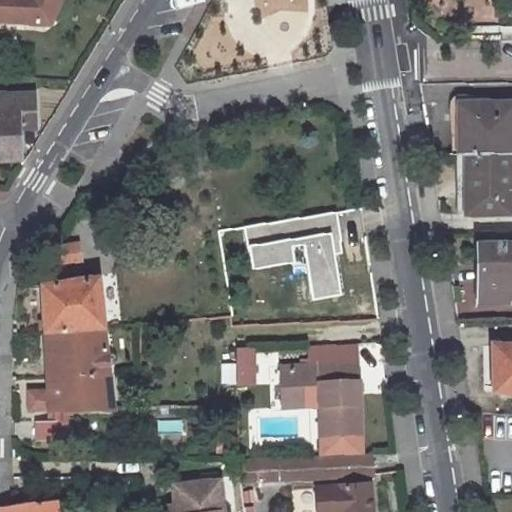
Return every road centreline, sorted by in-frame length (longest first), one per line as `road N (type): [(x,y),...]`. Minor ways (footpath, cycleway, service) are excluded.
road 1 (tertiary): [(444,511),(373,87)]
road 2 (tertiary): [(156,0),(36,183),(0,277)]
road 3 (residential): [(511,63),(410,67),(373,87)]
